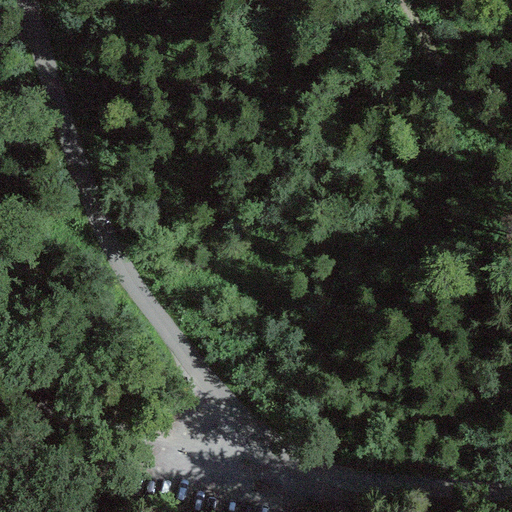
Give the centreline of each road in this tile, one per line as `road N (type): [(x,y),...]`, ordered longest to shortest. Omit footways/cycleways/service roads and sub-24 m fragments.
road 1 (residential): [(511,508),(381,493),(300,467),(246,438),(138,286),(98,212),(25,0)]
road 2 (track): [(246,438),(163,435),(0,394)]
road 3 (track): [(511,117),(411,0)]
